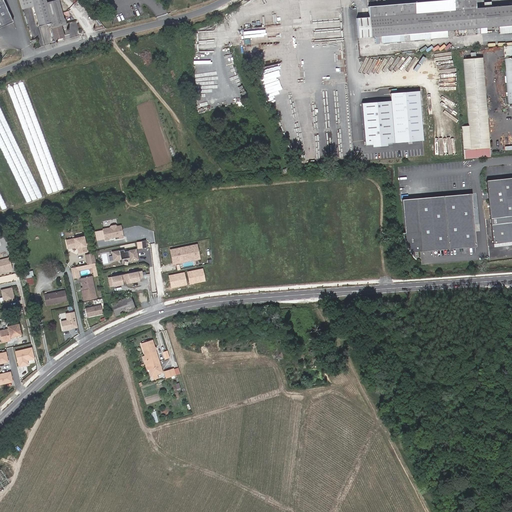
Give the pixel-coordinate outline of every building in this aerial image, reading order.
[(0,0),(0,25),(12,20),(3,0),(0,0)] [(18,0),(22,10),(33,6),(39,26),(51,22),(56,38),(63,36),(59,24),(65,23),(57,0),(51,0),(46,2),(45,0),(18,0)] [(452,32),(457,32),(470,31),(480,30),(492,29),(511,27),(511,7),(470,11),(469,1),(362,9),(363,19),(349,20),(351,40),(374,39),(374,45),(424,41),(423,35),(452,32)] [(506,41),(511,40),(511,27),(492,29),(492,36),(505,34),(506,41)] [(488,147),(482,57),(463,58),(470,148),(488,147)] [(383,97),(354,100),(357,142),(386,139),(383,97)] [(511,179),(487,183),(494,245),(511,243),(511,179)] [(471,193),(400,201),(404,235),(401,235),(402,237),(403,241),(404,245),(406,247),(408,250),(410,252),(411,254),(413,256),(414,258),(416,259),(415,253),(477,246),(471,193)] [(102,231),(104,242),(108,242),(107,241),(118,239),(118,241),(122,241),(120,228),(116,229),(114,227),(110,228),(109,230),(102,231)] [(82,237),(65,241),(67,249),(76,247),(78,254),(85,252),(82,237)] [(198,244),(170,250),(173,267),(201,261),(198,244)] [(126,264),(134,262),(133,252),(121,254),(121,252),(109,254),(110,263),(126,260),(126,264)] [(93,254),(86,256),(88,265),(95,263),(93,254)] [(0,261),(0,272),(9,270),(6,259),(0,261)] [(70,269),(72,279),(78,277),(77,271),(76,268),(70,269)] [(139,273),(105,279),(107,288),(119,286),(119,283),(123,283),(123,285),(136,283),(136,281),(140,280),(139,273)] [(90,276),(80,278),(82,288),(84,289),(84,290),(82,291),(81,291),(83,300),(95,297),(90,276)] [(0,290),(0,294),(2,303),(13,301),(10,289),(0,290)] [(62,293),(42,296),(44,306),(64,303),(62,293)] [(108,305),(111,315),(112,318),(131,310),(130,307),(127,298),(108,305)] [(100,304),(84,308),(86,316),(101,313),(100,304)] [(76,327),(73,312),(64,313),(66,320),(60,321),(61,330),(69,328),(69,327),(71,327),(71,328),(76,327)] [(0,329),(0,331),(3,345),(6,344),(11,343),(9,338),(14,337),(20,336),(16,323),(11,324),(10,322),(5,323),(6,329),(0,329)] [(150,340),(139,344),(144,357),(147,366),(144,366),(146,370),(147,369),(150,376),(152,380),(157,378),(156,374),(161,373),(150,340)] [(0,363),(9,362),(7,351),(0,352),(0,363)] [(163,371),(165,377),(174,374),(172,368),(163,371)] [(0,372),(0,384),(14,381),(11,370),(0,372)]
